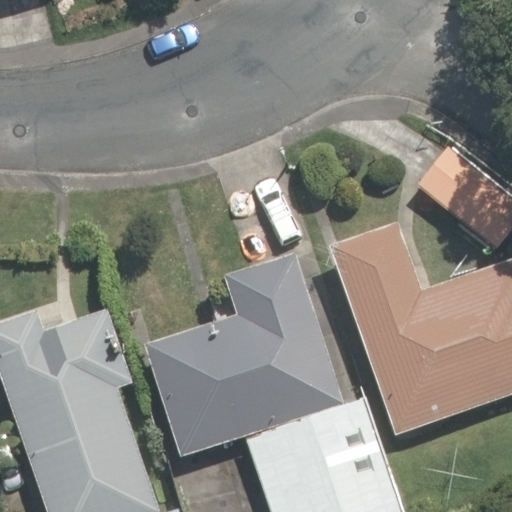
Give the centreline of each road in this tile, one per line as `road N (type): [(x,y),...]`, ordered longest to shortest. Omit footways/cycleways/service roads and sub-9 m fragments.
road 1 (residential): [(0,83),(184,71),(356,4)]
road 2 (residential): [(356,4),(511,125)]
